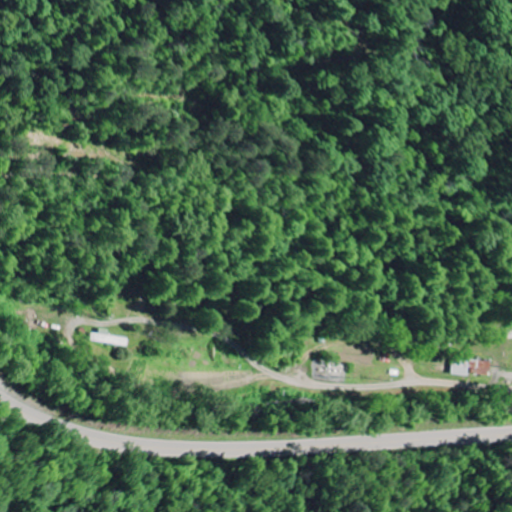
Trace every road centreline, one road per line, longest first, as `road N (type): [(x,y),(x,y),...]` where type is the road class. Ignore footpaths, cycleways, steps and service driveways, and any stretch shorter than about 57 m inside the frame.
road 1 (secondary): [(0,396),(81,432),(177,448),(511,433)]
road 2 (residential): [(511,389),(428,382),(325,387),(282,378),(208,330),(101,323)]
